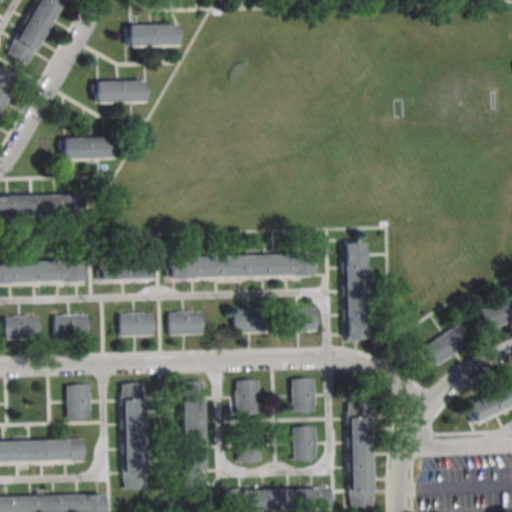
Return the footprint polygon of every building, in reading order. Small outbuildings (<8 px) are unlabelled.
[(35,0),(60,0),(23,65),(4,54),(35,0)] [(124,26),(172,25),(173,46),(124,47),(124,26)] [(0,69),(15,78),(0,104),(0,69)] [(91,83),(140,82),(140,103),(92,104),(91,83)] [(58,140),(106,138),(107,159),(59,160),(58,140)] [(0,197),(77,195),(77,216),(0,217),(0,197)] [(341,239),(342,341),(365,341),(364,239),(341,239)] [(163,260),(308,255),(309,276),(163,280),(163,260)] [(97,260),(145,259),(145,280),(97,281),(97,260)] [(0,263),(79,262),(80,282),(0,283),(0,263)] [(511,320),(511,294),(474,310),(483,332),(511,320)] [(280,310),(313,309),(313,331),(280,333),(280,310)] [(231,311),(264,310),(265,332),(232,334),(231,311)] [(165,313),(198,312),(199,334),(166,336),(165,313)] [(116,315),(149,314),(150,336),(117,337),(116,315)] [(51,317),(84,315),(85,338),(52,339),(51,317)] [(2,318),(34,317),(35,339),(2,340),(2,318)] [(434,366),(476,340),(462,319),(421,345),(434,366)] [(290,412),(313,412),(313,377),(290,377),(290,412)] [(257,379),(234,379),(234,413),(257,413),(257,379)] [(511,379),(462,399),(471,420),(511,404),(511,379)] [(184,381),(185,489),(203,489),(202,381),(184,381)] [(120,489),(144,489),(143,382),(119,382),(120,489)] [(64,384),(64,418),(87,418),(87,384),(64,384)] [(345,401),(346,509),(370,509),(369,401),(345,401)] [(290,460),(314,460),(314,426),(290,426),(290,460)] [(0,462),(82,462),(82,439),(0,439),(0,462)] [(235,461),(258,461),(258,446),(235,446),(235,461)] [(329,487),(238,488),(238,511),(264,511),(329,511),(329,487)] [(0,495),(0,511),(103,511),(103,495),(0,495)]
